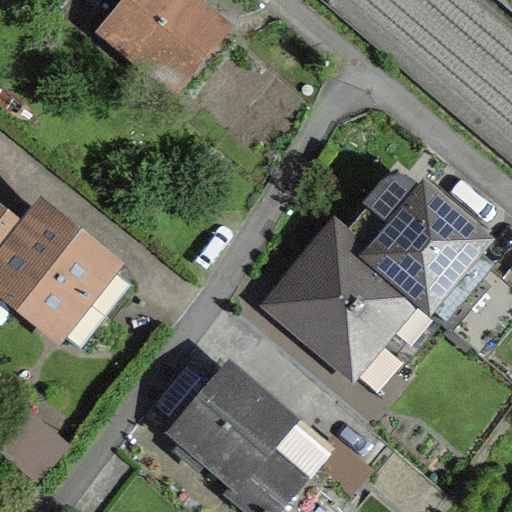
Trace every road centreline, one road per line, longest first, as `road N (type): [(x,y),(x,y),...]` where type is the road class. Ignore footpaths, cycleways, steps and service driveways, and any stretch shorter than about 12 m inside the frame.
road 1 (residential): [(354,63),(217,292),(51,511)]
road 2 (residential): [(354,63),(511,196)]
